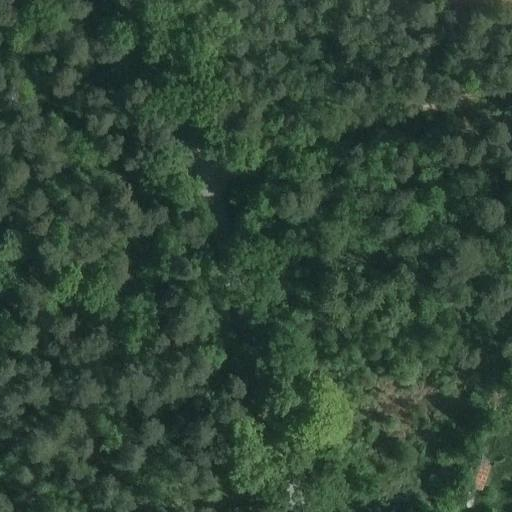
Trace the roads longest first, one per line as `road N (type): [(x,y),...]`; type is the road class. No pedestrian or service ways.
road 1 (unclassified): [(158,0),(308,511)]
road 2 (track): [(511,82),(206,167)]
